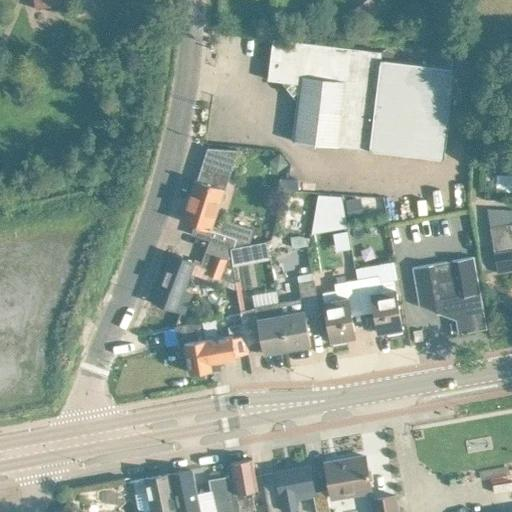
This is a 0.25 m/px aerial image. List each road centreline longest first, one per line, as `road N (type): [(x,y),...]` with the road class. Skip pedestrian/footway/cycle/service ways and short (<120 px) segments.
road 1 (tertiary): [(75,429),(169,173),(188,83),(192,0)]
road 2 (tertiary): [(285,405),(511,365)]
road 3 (tertiary): [(64,454),(235,423),(285,405)]
road 4 (tertiary): [(285,405),(230,401),(75,429)]
